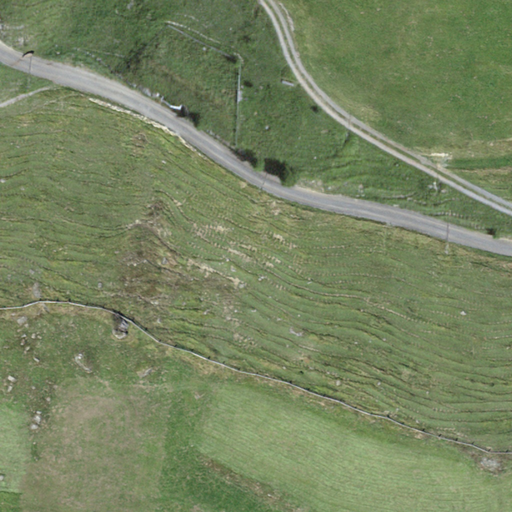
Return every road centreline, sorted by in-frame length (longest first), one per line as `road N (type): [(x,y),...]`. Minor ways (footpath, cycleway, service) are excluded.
road 1 (track): [(511,246),(352,211),(1,55)]
road 2 (track): [(264,0),(343,116),(511,194)]
